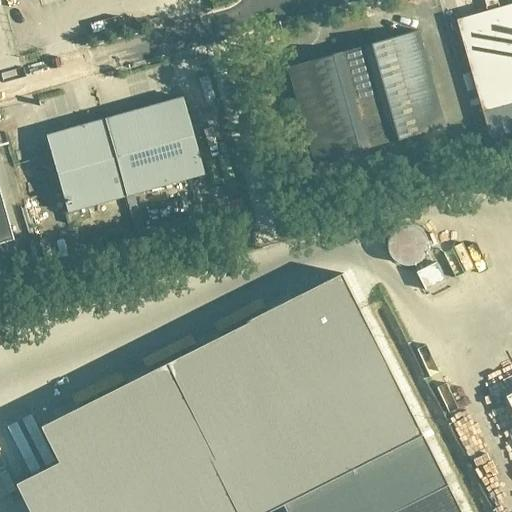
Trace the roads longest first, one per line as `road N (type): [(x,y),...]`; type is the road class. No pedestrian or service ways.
road 1 (unknown): [(0,98),(42,223),(200,194),(210,179),(180,35)]
road 2 (unclassified): [(0,85),(295,2)]
road 3 (unknown): [(511,276),(459,311),(449,334),(457,399),(503,511)]
